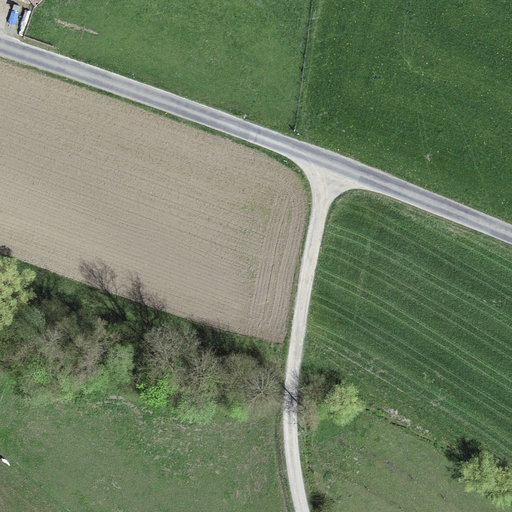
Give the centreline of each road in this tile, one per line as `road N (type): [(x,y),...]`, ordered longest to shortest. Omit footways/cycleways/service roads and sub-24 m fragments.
road 1 (unclassified): [(511,234),(0,41)]
road 2 (track): [(329,160),(290,396),(302,511)]
